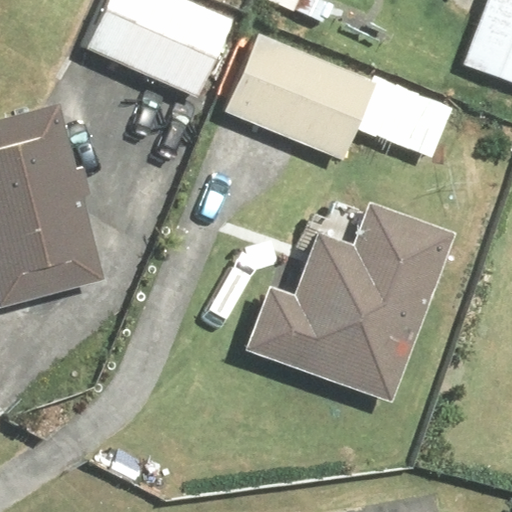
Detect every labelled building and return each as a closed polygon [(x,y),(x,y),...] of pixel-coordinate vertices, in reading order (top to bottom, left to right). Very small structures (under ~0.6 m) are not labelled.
[(220,16),(179,0),(101,0),(82,48),(190,92),(220,16)] [(511,0),(477,0),(456,63),(511,82),(511,0)] [(364,82),(250,31),(216,106),(331,157),(364,82)] [(44,102),(0,112),(0,302),(93,278),(71,194),(77,192),(69,162),(60,164),(44,102)] [(256,282),(233,348),(383,400),(443,230),(354,200),(340,241),(306,229),(284,292),(256,282)]
